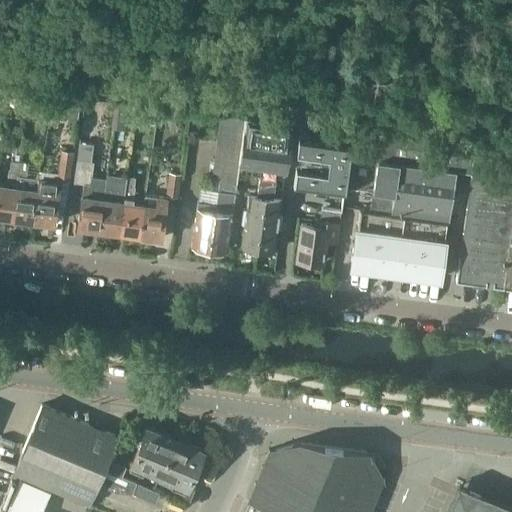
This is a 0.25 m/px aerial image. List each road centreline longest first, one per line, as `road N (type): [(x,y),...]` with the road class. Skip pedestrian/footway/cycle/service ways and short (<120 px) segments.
road 1 (residential): [(511,328),(0,257)]
road 2 (unclassified): [(511,445),(242,412)]
road 3 (unclassified): [(242,412),(0,376)]
